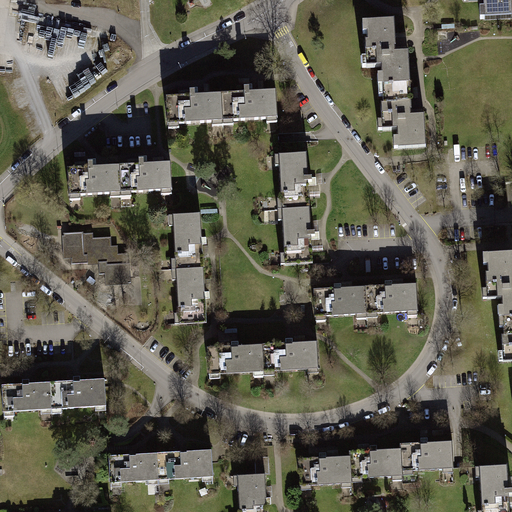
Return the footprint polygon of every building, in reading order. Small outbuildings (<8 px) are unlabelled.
[(511,0),(462,0),(463,1),(476,0),(479,0),(481,19),(511,17),(511,0)] [(374,76),(375,93),(410,92),(407,56),(395,55),(393,23),(355,24),(357,76),(374,76)] [(221,96),(222,128),(233,127),(233,123),(266,121),(266,126),(277,125),(276,94),(249,95),(249,91),(241,91),(242,95),(221,96)] [(411,116),(410,92),(375,93),(376,138),(389,137),(389,155),(424,154),(423,116),(411,116)] [(167,99),(168,131),(179,130),(179,125),(211,123),(212,129),(222,128),(221,96),(194,98),(194,93),(187,94),(187,98),(167,99)] [(279,202),(279,214),(310,213),(308,187),(312,187),(311,181),(308,181),(307,158),(277,159),(277,170),(281,169),(283,202),(279,202)] [(159,165),(113,167),(115,200),(161,198),(159,165)] [(113,168),(67,170),(69,203),(115,201),(113,168)] [(310,213),(279,214),(280,224),(284,223),(286,256),(282,256),(282,268),(313,267),(311,243),(315,242),(315,236),(311,236),(310,213)] [(169,218),(172,275),(204,273),(201,217),(169,218)] [(83,233),(64,233),(65,257),(71,257),(72,264),(88,263),(87,256),(99,256),(100,275),(107,274),(107,284),(131,283),(130,264),(128,264),(128,254),(117,255),(116,248),(112,248),(111,237),(93,238),(93,233),(83,234),(83,233)] [(511,260),(477,262),(479,308),(495,307),(496,325),(511,324),(511,260)] [(172,275),(175,331),(207,329),(204,273),(172,275)] [(363,323),(414,322),(413,287),(392,287),(392,284),(384,284),(384,288),(362,288),(363,323)] [(315,325),(363,323),(362,288),(341,289),(341,286),(333,286),(333,289),(313,290),(315,325)] [(511,324),(496,325),(498,370),(511,369),(511,324)] [(261,341),(262,377),(318,376),(317,339),(261,341)] [(205,343),(206,379),(262,377),(261,341),(234,342),(205,343)] [(46,380),(49,413),(103,409),(100,375),(46,380)] [(0,382),(0,416),(47,414),(46,380),(0,382)] [(398,446),(400,478),(454,474),(451,439),(398,443),(398,446)] [(344,453),(346,485),(400,481),(400,478),(398,446),(344,449),(344,453)] [(180,450),(153,452),(154,484),(208,483),(207,449),(180,450)] [(107,454),(109,487),(154,484),(153,452),(107,454)] [(291,457),(293,492),(347,488),(346,485),(344,453),(291,457)] [(472,461),(475,511),(507,511),(504,459),(472,461)] [(235,473),(236,511),(267,511),(265,471),(235,473)]
